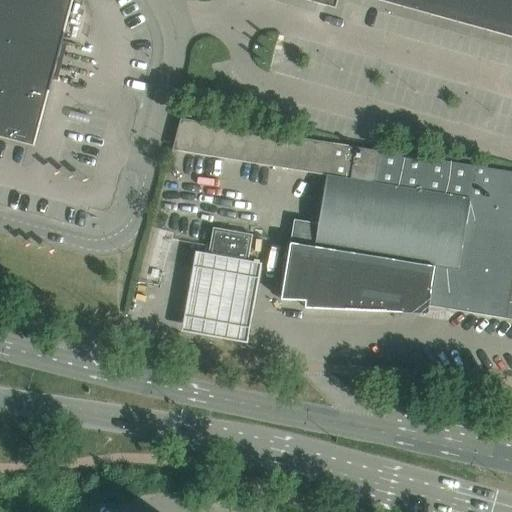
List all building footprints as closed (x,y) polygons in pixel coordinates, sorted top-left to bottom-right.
[(0,0),(0,137),(34,146),(62,41),(72,0),(0,0)] [(511,0),(303,0),(335,9),(337,0),(375,0),(511,38),(511,0)] [(183,104),(182,106),(180,115),(191,118),(194,107),(183,104)] [(511,172),(181,118),(173,148),(172,150),(326,175),(318,224),(294,220),(281,300),(305,301),(305,308),(380,312),(380,305),(427,307),(434,267),(453,270),(446,309),(511,319),(511,172)] [(245,274),(251,237),(252,235),(213,228),(208,257),(209,257),(207,266),(241,272),(241,273),(245,274)] [(260,273),(193,262),(179,343),(246,354),(260,273)]
